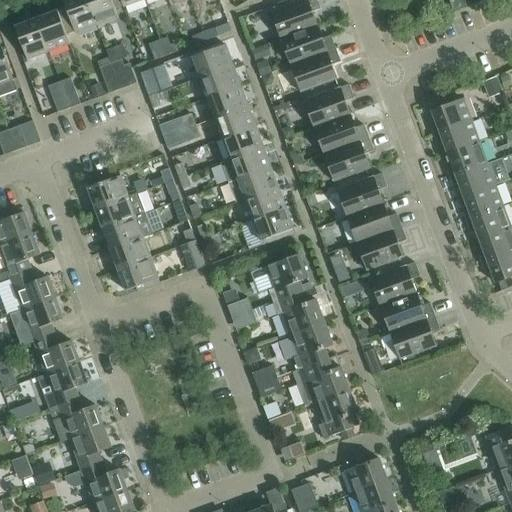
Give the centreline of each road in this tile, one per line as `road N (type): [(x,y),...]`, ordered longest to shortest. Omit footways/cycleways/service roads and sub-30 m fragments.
road 1 (residential): [(182,511),(280,477),(208,287),(106,324)]
road 2 (residential): [(511,370),(480,332),(386,74)]
road 3 (residential): [(106,324),(46,162),(0,179)]
road 4 (residential): [(173,511),(106,324)]
road 5 (residential): [(386,74),(511,29)]
